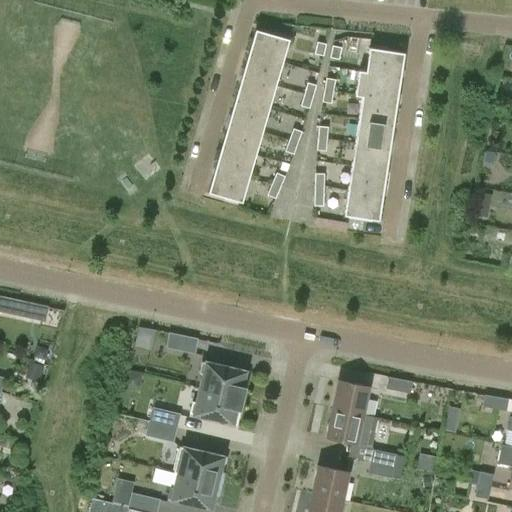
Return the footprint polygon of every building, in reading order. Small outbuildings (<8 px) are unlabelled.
[(255,30),(248,53),(283,63),(289,39),(285,38),(285,36),(273,32),(272,34),(255,30)] [(317,43),(314,54),(323,56),(326,45),(317,43)] [(365,71),(401,77),(404,53),(387,50),(387,48),(374,46),(374,48),(369,48),(365,71)] [(339,59),(341,49),(332,47),(330,57),(339,59)] [(283,63),(248,53),(242,76),(276,86),(283,63)] [(283,78),(316,85),(318,70),(286,64),(283,78)] [(397,102),(401,77),(365,71),(358,71),(358,72),(355,94),(355,96),(362,97),(397,102)] [(242,76),(235,99),(269,109),(276,86),(242,76)] [(326,79),(324,90),(333,92),(335,80),(326,79)] [(307,84),(304,95),(312,97),(316,86),(307,84)] [(333,92),(324,90),(322,102),(331,103),(333,92)] [(304,95),(300,106),(309,108),(312,97),(304,95)] [(393,125),(397,102),(362,97),(358,120),(393,125)] [(269,109),(235,99),(228,123),(262,133),(269,109)] [(390,149),(393,125),(358,120),(354,143),(390,149)] [(228,123),(222,146),(256,156),(262,133),(228,123)] [(319,127),(318,138),(327,139),(328,127),(319,127)] [(293,129),(289,140),(297,143),(301,132),(293,129)] [(327,139),(318,138),(317,150),(326,151),(327,139)] [(293,154),(297,143),(289,140),(285,151),(293,154)] [(386,173),(390,149),(354,143),(351,167),(386,173)] [(222,146),(215,169),(249,179),(256,156),(222,146)] [(347,191),(383,196),(386,173),(351,167),(347,191)] [(249,179),(215,169),(208,193),(225,198),(224,199),(237,203),(238,201),(242,203),(249,179)] [(276,173),(271,184),(280,188),(285,177),(276,173)] [(315,174),(314,190),(323,190),(324,174),(315,174)] [(280,188),(271,184),(267,195),(275,199),(280,188)] [(323,190),(314,190),(314,206),(323,206),(323,190)] [(379,221),(383,196),(347,191),(344,215),(348,216),(348,218),(361,220),(361,218),(379,221)] [(480,191),(477,213),(489,215),(492,193),(480,191)] [(0,311),(23,317),(26,303),(0,296),(0,311)] [(170,333),(166,347),(194,353),(197,339),(170,333)] [(203,375),(200,388),(242,398),(248,372),(202,361),(199,373),(203,375)] [(412,382),(388,377),(386,389),(410,394),(412,382)] [(333,409),(362,415),(368,387),(339,380),(333,409)] [(242,398),(200,388),(197,402),(192,401),(189,413),(236,424),(242,398)] [(483,407),(506,411),(508,399),(485,395),(483,407)] [(152,408),(149,422),(176,428),(180,415),(152,408)] [(327,437),(356,443),(372,447),(378,418),(362,415),(333,409),(327,437)] [(176,428),(149,422),(146,435),(173,442),(176,428)] [(511,446),(501,445),(497,463),(511,466),(511,469),(511,476),(511,446)] [(180,447),(174,473),(178,474),(220,484),(226,458),(180,447)] [(373,450),(371,461),(394,466),(397,455),(373,450)] [(420,452),(418,467),(432,469),(435,455),(420,452)] [(394,466),(371,461),(368,473),(392,478),(394,466)] [(313,494),(342,500),(348,472),(319,465),(313,494)] [(480,470),(477,484),(491,487),(494,473),(480,470)] [(214,510),(220,484),(178,474),(175,488),(170,487),(167,499),(214,510)] [(477,484),(475,495),(488,498),(491,487),(477,484)] [(132,494),(129,507),(148,511),(156,511),(159,500),(132,494)] [(339,511),(342,500),(313,494),(308,511),(339,511)]
